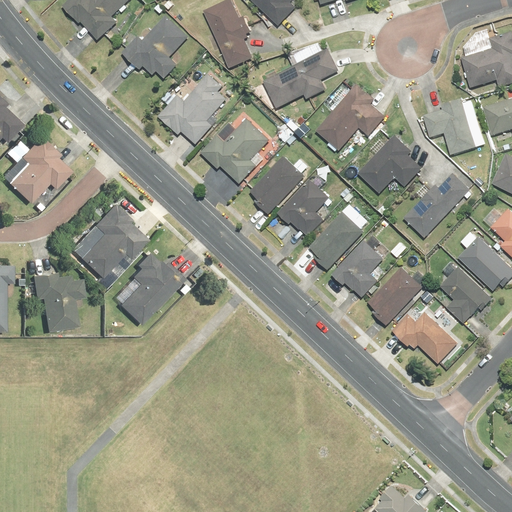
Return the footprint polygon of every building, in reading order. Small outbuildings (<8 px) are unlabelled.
[(71,0),(63,9),(99,45),(120,24),(115,18),(132,0),(71,0)] [(234,0),(232,0),(202,14),(229,71),(253,60),(244,42),(253,38),(234,0)] [(247,0),(278,28),(304,0),(247,0)] [(140,36),(121,55),(140,74),(144,70),(155,80),(159,77),(165,83),(179,69),(170,60),(190,40),(168,18),(145,41),(140,36)] [(511,34),(488,42),(490,50),(460,60),(470,92),(496,83),(500,93),(511,89),(511,34)] [(328,50),(262,84),(276,111),(304,97),(307,102),(327,92),(322,83),(340,74),(328,50)] [(181,97),(159,119),(180,140),(183,137),(195,149),(214,129),(209,124),(233,100),(210,78),(186,102),(181,97)] [(356,86),(316,134),(340,153),(358,131),(369,139),(386,118),(370,105),(374,101),(356,86)] [(8,105),(0,97),(0,140),(5,145),(22,128),(3,110),(8,105)] [(511,99),(483,108),(492,138),(511,132),(511,99)] [(478,149),(465,100),(445,105),(446,111),(424,117),(430,140),(445,136),(451,156),(478,149)] [(220,136),(200,156),(219,174),(222,171),(239,188),(258,169),(252,163),(271,143),(247,120),(226,141),(220,136)] [(72,171),(37,138),(14,163),(21,170),(5,187),(27,207),(46,187),(52,192),(72,171)] [(394,140),(358,178),(380,198),(396,182),(405,190),(425,169),(394,140)] [(511,157),(507,155),(491,186),(511,196),(511,157)] [(284,160),(248,196),(270,218),(306,181),(284,160)] [(450,172),(403,222),(424,242),(472,192),(450,172)] [(312,180),(277,216),(305,243),(325,224),(315,214),(331,198),(312,180)] [(113,206),(69,250),(100,281),(123,257),(128,262),(148,241),(113,206)] [(496,207),(482,222),(504,242),(500,247),(511,258),(511,207),(505,215),(496,207)] [(343,214),(308,249),(331,272),(366,237),(343,214)] [(511,268),(479,237),(459,259),(499,296),(511,281),(511,268)] [(366,242),(331,277),(358,305),(380,284),(373,277),(386,263),(366,242)] [(410,248),(403,242),(394,251),(401,258),(410,248)] [(118,306),(138,326),(182,283),(151,252),(136,267),(139,270),(130,279),(138,287),(118,306)] [(13,267),(0,267),(0,333),(4,334),(4,286),(13,286),(13,267)] [(402,270),(367,304),(388,326),(423,292),(402,270)] [(492,301),(459,270),(440,289),(455,303),(448,310),(466,328),(492,301)] [(80,273),(31,278),(33,301),(40,300),(44,334),(76,331),(73,299),(82,298),(80,273)] [(411,316),(391,334),(410,353),(418,346),(438,367),(461,345),(429,311),(417,322),(411,316)] [(424,511),(395,486),(373,510),(374,511),(424,511)]
